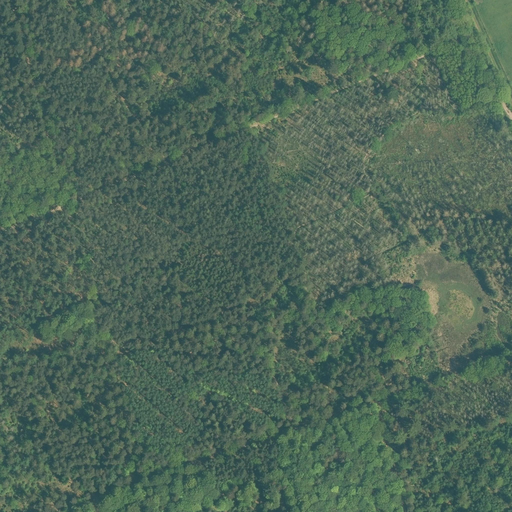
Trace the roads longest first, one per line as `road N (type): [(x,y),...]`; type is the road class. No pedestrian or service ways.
road 1 (track): [(10,0),(98,332)]
road 2 (track): [(178,158),(411,61)]
road 3 (track): [(132,483),(323,420)]
road 4 (track): [(292,230),(322,340),(323,420)]
road 5 (track): [(0,232),(178,158)]
road 6 (track): [(98,332),(132,483)]
road 7 (track): [(376,403),(511,350)]
